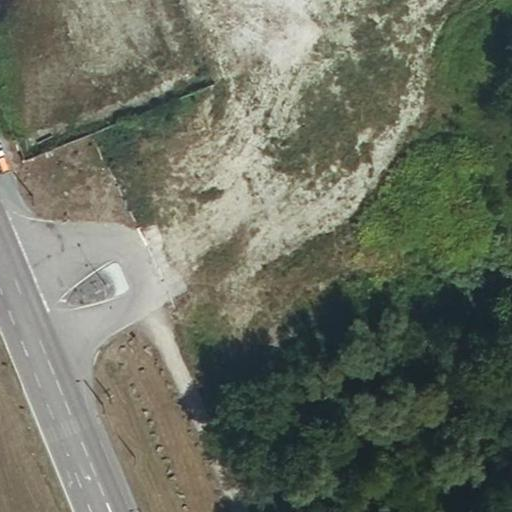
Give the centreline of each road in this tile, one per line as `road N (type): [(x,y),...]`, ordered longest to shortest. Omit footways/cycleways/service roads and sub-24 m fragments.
road 1 (unknown): [(350,71),(349,124),(327,167),(287,195),(243,193),(136,241)]
road 2 (unclassified): [(0,245),(111,511)]
road 3 (track): [(161,284),(166,348),(240,511)]
